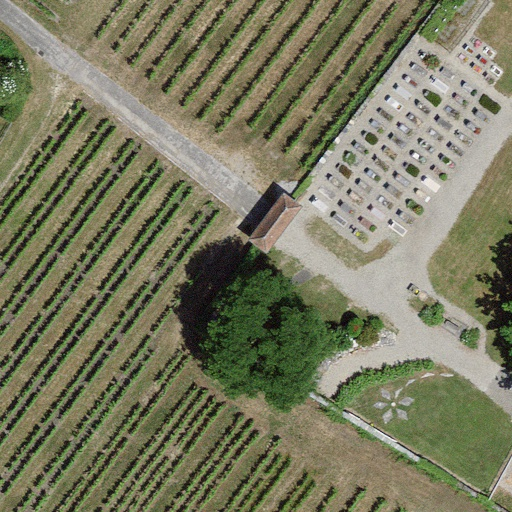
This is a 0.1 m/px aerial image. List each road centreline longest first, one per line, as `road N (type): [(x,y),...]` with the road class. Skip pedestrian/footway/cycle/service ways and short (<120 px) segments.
road 1 (track): [(0,8),(249,203)]
road 2 (track): [(0,182),(82,74)]
